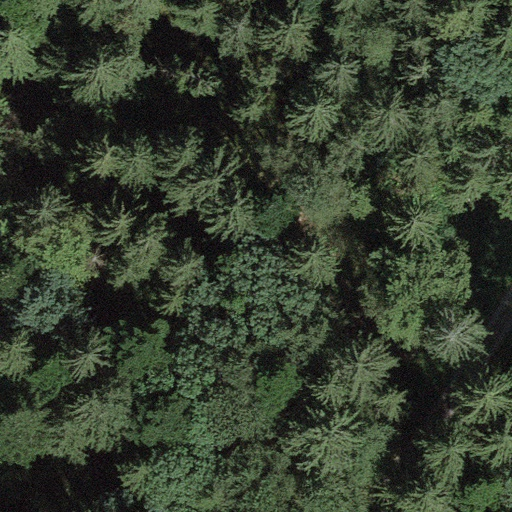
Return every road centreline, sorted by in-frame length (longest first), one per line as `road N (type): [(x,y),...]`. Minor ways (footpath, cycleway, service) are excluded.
road 1 (track): [(367,511),(511,336)]
road 2 (track): [(0,148),(47,0)]
